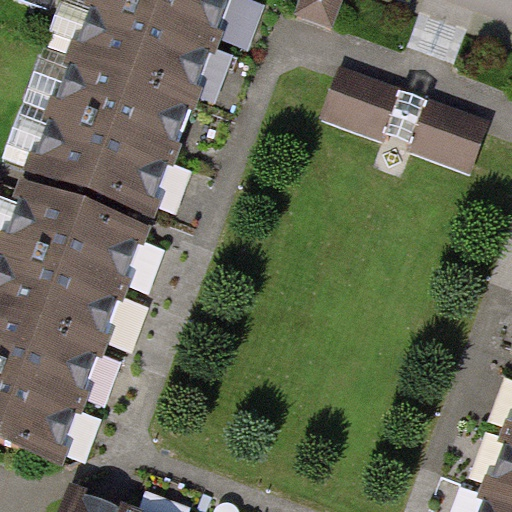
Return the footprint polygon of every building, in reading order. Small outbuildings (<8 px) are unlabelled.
[(222,60),(244,0),(106,0),(101,15),(222,60)] [(358,1),(355,0),(319,0),(313,18),(347,31),(358,1)] [(201,116),(222,60),(101,15),(80,71),(201,116)] [(181,171),(201,116),(80,71),(59,126),(181,171)] [(339,125),(397,146),(415,98),(357,76),(339,125)] [(445,109),(428,157),(486,178),(503,129),(445,109)] [(160,227),(181,171),(59,126),(39,183),(160,227)] [(32,203),(10,261),(131,305),(153,247),(32,203)] [(0,287),(0,324),(110,365),(131,305),(10,261),(0,287)] [(0,386),(89,420),(110,365),(0,324),(0,386)] [(0,445),(70,471),(89,420),(0,386),(0,445)] [(511,449),(493,504),(511,511),(511,449)]
